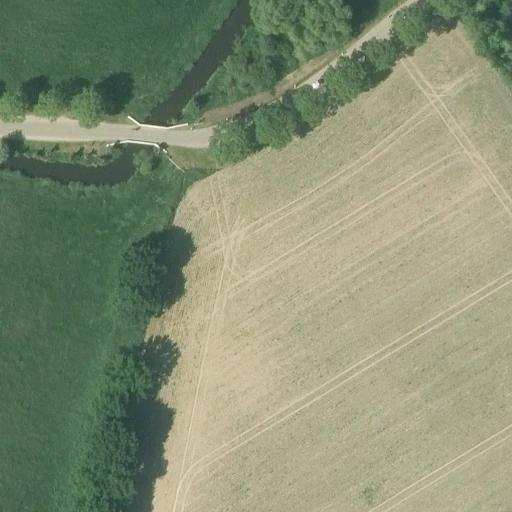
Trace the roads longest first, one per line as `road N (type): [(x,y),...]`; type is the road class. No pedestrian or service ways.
road 1 (unclassified): [(161,137),(220,137),(264,123),(424,0)]
road 2 (unclassified): [(161,137),(0,128)]
